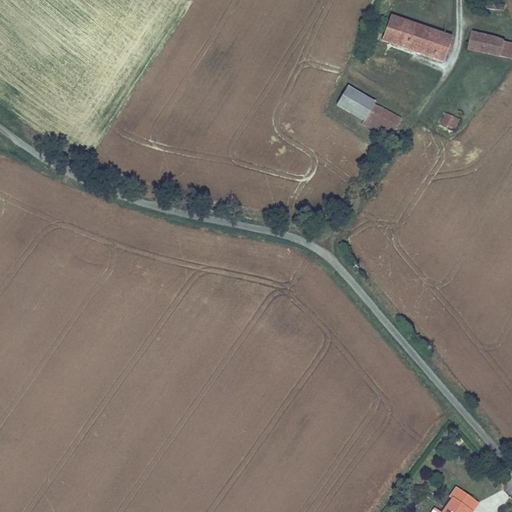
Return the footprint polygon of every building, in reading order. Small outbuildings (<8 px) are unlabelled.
[(380,43),(441,64),(450,38),(389,17),(380,43)] [(499,60),(501,59),(503,43),(494,38),(471,33),(466,52),(499,60)] [(501,59),(511,60),(511,44),(503,43),(501,59)] [(373,105),(374,104),(346,87),(334,108),(362,125),(373,105)] [(395,133),(401,120),(373,105),(362,125),(361,127),(368,129),(392,138),(395,133)] [(439,127),(452,133),(458,121),(444,115),(439,127)] [(440,511),(434,508),(430,511),(473,511),(480,502),(456,487),(440,511)]
